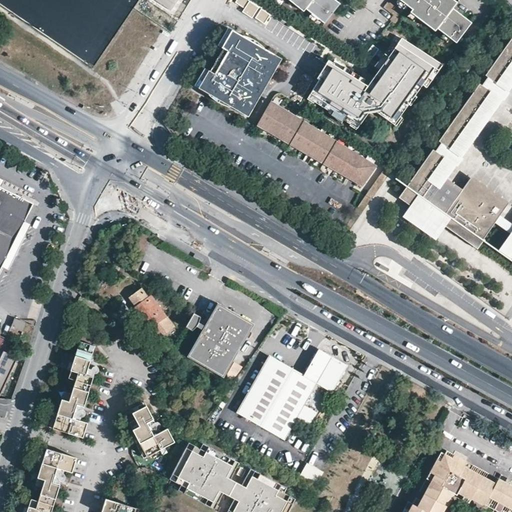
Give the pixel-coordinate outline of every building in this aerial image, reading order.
[(155,0),(171,10),(176,0),(155,0)] [(238,0),(236,4),(244,8),(248,0),(238,0)] [(341,2),(338,0),(292,0),(305,10),(307,8),(314,13),(316,10),(322,14),(320,17),(325,22),(341,2)] [(410,0),(408,3),(415,8),(421,13),(419,15),(437,30),(439,27),(446,32),(449,28),(455,32),(452,36),(457,40),(472,22),(453,7),(456,3),(452,0),(410,0)] [(244,12),(254,18),(260,7),(250,1),(244,12)] [(416,20),(419,15),(421,13),(415,8),(410,15),(416,20)] [(257,19),(266,24),(270,15),(261,10),(257,19)] [(317,20),(320,17),(322,14),(316,10),(314,13),(312,16),(317,20)] [(267,83),(281,59),(260,47),(258,51),(243,42),(245,38),(228,28),(218,45),(223,48),(238,57),(234,62),(231,60),(224,73),(227,75),(224,79),(209,70),(205,68),(194,85),(208,93),(211,90),(231,101),(230,106),(247,117),(261,93),(257,91),(260,85),(263,80),(267,83)] [(455,32),(449,28),(446,32),(444,35),(450,39),(452,36),(455,32)] [(243,42),(258,51),(260,47),(261,45),(256,41),(251,38),(247,37),(245,37),(245,38),(243,42)] [(428,86),(443,63),(404,38),(398,45),(380,69),(375,65),(371,62),(367,67),(366,69),(375,76),(367,87),(364,85),(342,71),(335,67),(330,63),(319,80),(321,81),(310,99),(330,112),(345,122),(351,126),(358,131),(369,114),(375,111),(400,128),(407,118),(403,116),(411,103),(413,105),(419,96),(417,94),(424,84),(428,86)] [(492,82),(501,88),(511,73),(511,39),(485,76),(492,82)] [(375,65),(380,69),(398,45),(394,42),(375,65)] [(379,50),(373,46),(360,62),(367,67),(371,62),(379,50)] [(209,70),(224,79),(227,75),(224,73),(231,60),(234,62),(238,57),(223,48),(209,70)] [(456,65),(448,59),(440,70),(448,76),(456,65)] [(342,71),(364,85),(366,81),(345,68),(342,71)] [(511,73),(501,88),(496,95),(454,152),(448,160),(438,175),(443,178),(511,84),(511,73)] [(487,89),(496,95),(501,88),(492,82),(487,89)] [(480,84),(439,141),(445,146),(454,152),(496,95),(487,89),(480,84)] [(230,106),(231,101),(211,90),(208,93),(207,94),(212,99),(218,103),(225,106),(229,107),(230,106)] [(359,186),(361,187),(374,166),(335,143),(337,141),(271,101),(257,125),(260,127),(268,131),(278,137),(286,142),(294,147),(300,151),(309,155),(318,161),(327,167),(337,172),(347,179),(359,186)] [(342,126),(345,122),(330,112),(329,114),(342,126)] [(356,135),(358,131),(351,126),(349,130),(356,135)] [(439,154),(448,160),(454,152),(445,146),(439,154)] [(461,191),(443,178),(438,175),(448,160),(439,154),(436,151),(433,149),(406,186),(398,197),(410,206),(419,212),(427,202),(442,213),(436,222),(446,229),(475,250),(481,242),(494,224),(497,219),(507,205),(470,179),(461,191)] [(33,204),(0,187),(0,270),(2,265),(29,212),(33,204)] [(442,213),(427,202),(419,212),(410,206),(403,216),(420,228),(437,240),(446,229),(436,222),(442,213)] [(35,215),(29,212),(2,265),(8,268),(35,215)] [(494,224),(511,236),(511,235),(511,229),(497,219),(494,224)] [(494,224),(481,242),(498,255),(511,236),(494,224)] [(511,235),(511,236),(498,255),(503,258),(511,245),(511,235)] [(511,245),(503,258),(511,264),(511,245)] [(142,287),(128,297),(160,338),(175,326),(151,294),(149,296),(142,287)] [(253,324),(218,305),(206,327),(204,331),(189,358),(223,378),(253,324)] [(194,315),(187,327),(193,330),(197,327),(199,326),(199,324),(200,322),(199,318),(194,315)] [(14,319),(11,328),(23,332),(26,323),(14,319)] [(0,336),(0,347),(6,349),(9,339),(0,336)] [(97,348),(79,342),(73,364),(71,371),(77,373),(75,381),(68,379),(65,393),(71,394),(68,402),(62,400),(58,413),(53,429),(84,438),(88,424),(81,421),(74,419),(79,405),(86,407),(95,378),(88,376),(91,369),(97,348)] [(5,351),(0,360),(0,391),(16,358),(18,359),(19,357),(5,351)] [(302,378),(267,359),(235,416),(284,443),(296,420),(312,429),(345,368),(317,352),(302,378)] [(16,358),(0,391),(0,397),(18,359),(16,358)] [(88,376),(95,378),(97,371),(91,369),(88,376)] [(77,373),(71,371),(68,379),(75,381),(77,373)] [(65,393),(62,400),(68,402),(71,394),(65,393)] [(131,411),(132,414),(147,405),(146,402),(131,411)] [(79,405),(74,419),(81,421),(86,407),(79,405)] [(147,405),(132,414),(137,421),(140,427),(133,431),(141,444),(149,458),(178,441),(170,429),(163,432),(156,437),(147,423),(155,419),(147,405)] [(48,427),(53,429),(58,413),(53,412),(48,427)] [(163,432),(155,419),(147,423),(156,437),(163,432)] [(129,425),(133,431),(140,427),(137,421),(129,425)] [(201,449),(189,443),(170,480),(181,486),(178,491),(216,511),(224,494),(227,490),(225,490),(228,484),(230,484),(232,481),(241,464),(203,444),(201,449)] [(146,460),(149,458),(141,444),(138,446),(146,460)] [(511,511),(511,477),(501,472),(498,478),(467,461),(468,459),(445,447),(421,491),(425,493),(421,499),(417,497),(413,504),(409,502),(403,511),(511,511)] [(77,458),(46,449),(43,463),(38,478),(44,480),(42,487),(38,500),(35,508),(29,506),(26,511),(52,511),(61,485),(54,483),(58,469),(65,471),(72,473),(77,458)] [(307,463),(299,477),(315,486),(323,471),(307,463)] [(248,470),(243,467),(239,474),(244,477),(248,470)] [(54,483),(61,485),(65,471),(58,469),(54,483)] [(291,511),(298,501),(286,495),(289,490),(252,470),(243,486),(236,500),(229,511),(291,511)] [(44,480),(38,478),(36,485),(42,487),(44,480)] [(236,500),(243,486),(232,481),(230,484),(228,484),(225,490),(227,490),(224,494),(236,500)] [(31,498),(29,506),(35,508),(38,500),(31,498)] [(137,511),(138,509),(108,499),(103,511),(137,511)]
